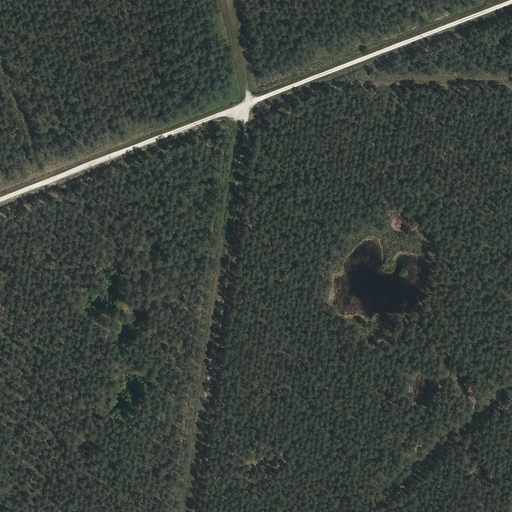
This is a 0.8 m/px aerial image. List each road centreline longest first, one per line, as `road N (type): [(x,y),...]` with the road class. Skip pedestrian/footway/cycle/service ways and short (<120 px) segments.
road 1 (track): [(0,203),(511,5)]
road 2 (track): [(190,511),(254,105),(222,0)]
